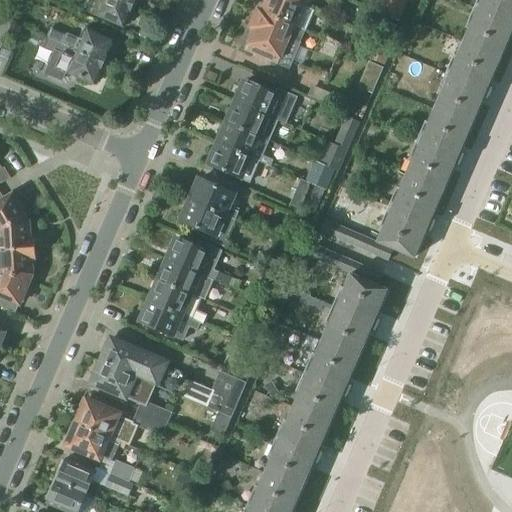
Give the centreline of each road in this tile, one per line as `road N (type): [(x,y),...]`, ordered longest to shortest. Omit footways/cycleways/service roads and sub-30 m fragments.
road 1 (residential): [(336,511),(511,106)]
road 2 (residential): [(0,480),(141,155)]
road 3 (residential): [(141,155),(208,0)]
road 4 (residential): [(141,155),(0,94)]
